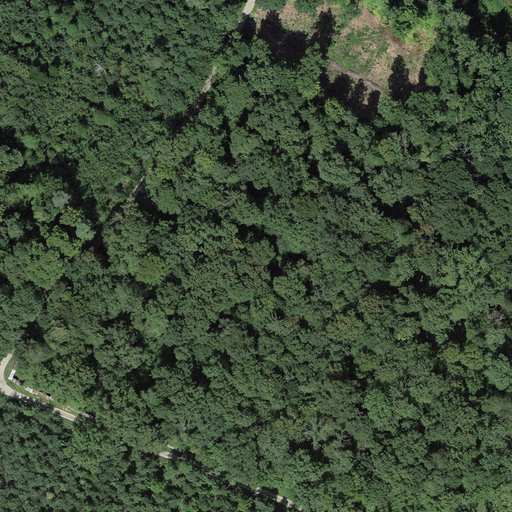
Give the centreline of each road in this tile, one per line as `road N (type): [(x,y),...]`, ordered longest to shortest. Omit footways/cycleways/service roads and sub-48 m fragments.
road 1 (track): [(0,370),(188,122),(252,0)]
road 2 (track): [(0,388),(311,511)]
road 3 (track): [(511,422),(476,425),(427,511)]
